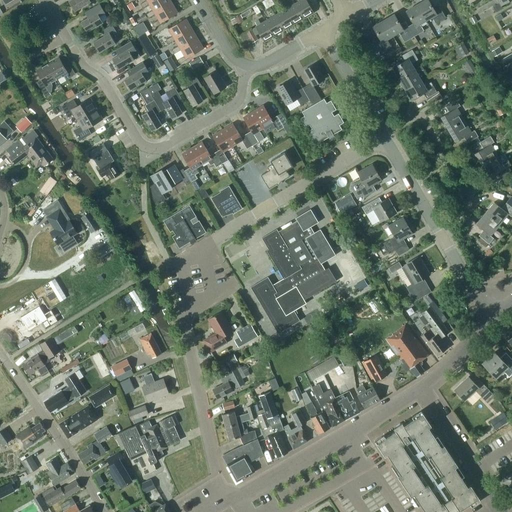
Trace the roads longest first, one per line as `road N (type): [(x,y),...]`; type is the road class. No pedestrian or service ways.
road 1 (residential): [(246,65),(236,105),(152,149),(139,144),(43,0)]
road 2 (unclassified): [(227,499),(423,387)]
road 3 (residential): [(203,251),(384,137)]
road 4 (residential): [(227,499),(213,464),(188,306)]
road 5 (unclassified): [(105,511),(0,351)]
road 6 (residential): [(439,233),(464,213),(469,196),(425,121),(407,120),(384,137)]
road 7 (residential): [(503,511),(423,387)]
road 8 (residential): [(384,137),(322,32)]
